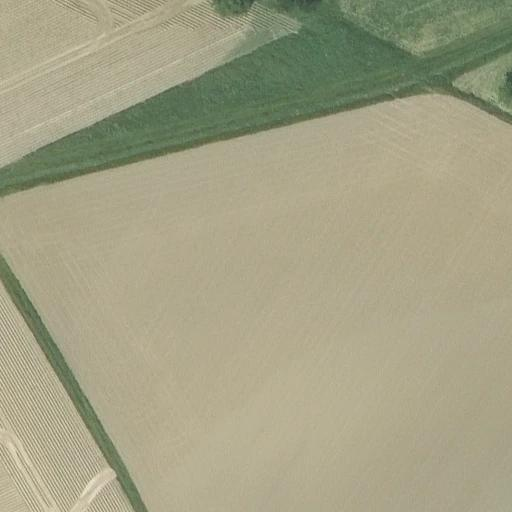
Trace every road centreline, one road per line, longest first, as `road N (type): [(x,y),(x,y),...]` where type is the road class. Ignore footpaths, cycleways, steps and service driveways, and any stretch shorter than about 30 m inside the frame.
road 1 (track): [(511,61),(404,106),(137,174),(0,196)]
road 2 (track): [(0,281),(82,403),(141,511)]
road 3 (track): [(435,96),(247,0)]
